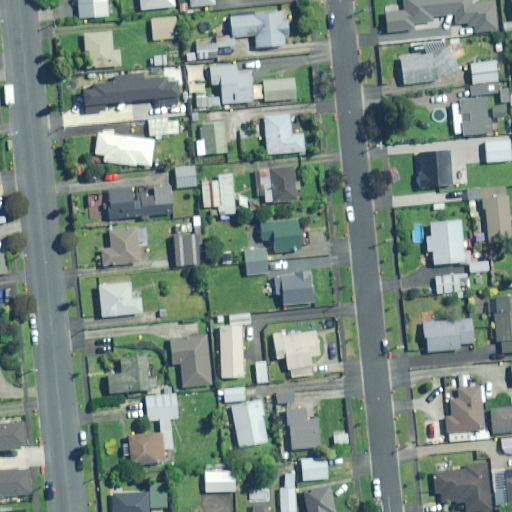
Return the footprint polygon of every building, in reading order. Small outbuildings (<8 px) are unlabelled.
[(77,0),(79,19),(108,16),(106,0),(77,0)] [(140,0),(141,10),(175,6),(174,0),(140,0)] [(403,0),(404,10),(386,13),(387,33),(415,30),(415,24),(434,22),(433,17),(455,15),(456,25),(468,23),(468,27),(476,26),(475,33),(498,31),(495,1),(473,3),(472,0),(403,0)] [(255,15),(254,11),(230,13),(233,37),(255,35),(256,48),(284,45),(283,35),(288,35),(286,12),(255,15)] [(177,38),(176,18),(152,20),(153,40),(177,38)] [(113,49),(112,32),(84,35),(87,69),(122,66),(120,49),(113,49)] [(216,38),(196,40),(198,59),(217,58),(216,38)] [(234,38),(218,39),(219,47),(234,46),(234,38)] [(399,58),(403,86),(436,81),(458,71),(446,47),(431,54),(399,58)] [(167,65),(167,56),(154,57),(155,66),(167,65)] [(498,82),(496,62),(471,64),(472,84),(498,82)] [(237,74),(237,66),(211,67),(212,85),(221,85),(223,104),(253,102),(251,73),(237,74)] [(156,84),(155,70),(135,72),(136,85),(156,84)] [(296,99),(294,79),(263,81),(265,101),(296,99)] [(489,84),(471,85),(471,96),(490,95),(489,84)] [(130,98),(129,87),(92,90),(94,116),(131,113),(130,108),(137,107),(137,98),(130,98)] [(220,97),(206,98),(207,108),(220,107),(220,97)] [(490,133),(486,99),(452,104),(456,137),(490,133)] [(291,135),(290,116),(256,118),(257,138),(266,137),(267,154),(304,152),(303,134),(291,135)] [(178,118),(149,120),(150,140),(161,139),(161,135),(179,134),(178,118)] [(227,153),(224,123),(202,125),(204,141),(196,141),(197,155),(227,153)] [(113,136),(113,132),(98,130),(95,154),(105,155),(104,162),(136,166),(139,139),(113,136)] [(511,161),(510,141),(486,142),(487,162),(511,161)] [(452,176),(450,150),(418,153),(421,188),(476,183),(475,173),(452,176)] [(196,187),(195,167),(176,168),(177,188),(196,187)] [(295,201),(293,168),(259,170),(262,203),(295,201)] [(235,213),(232,174),(219,175),(219,182),(212,183),(214,206),(219,206),(219,215),(235,213)] [(210,207),(208,183),(198,184),(199,208),(210,207)] [(511,225),(508,187),(480,190),(482,209),(486,208),(490,243),(510,241),(511,251),(511,225)] [(148,220),(148,216),(171,215),(170,188),(108,191),(110,218),(140,216),(140,220),(148,220)] [(464,262),(461,221),(430,224),(431,236),(427,236),(428,251),(432,251),(434,265),(464,262)] [(300,251),(300,224),(261,225),(261,241),(274,241),(274,252),(300,251)] [(140,263),(137,228),(109,229),(111,249),(102,250),(103,266),(140,263)] [(202,267),(199,233),(177,236),(180,269),(202,267)] [(267,249),(245,250),(247,275),(268,273),(267,249)] [(489,271),(489,262),(470,263),(471,272),(489,271)] [(270,297),(282,295),(284,306),(314,302),(310,272),(280,277),(281,285),(268,286),(270,297)] [(460,292),(459,275),(436,277),(437,294),(460,292)] [(132,299),(131,283),(99,286),(102,317),(142,313),(141,298),(132,299)] [(484,293),(473,293),(473,303),(484,304),(484,293)] [(511,352),(511,296),(495,298),(498,342),(502,341),(503,353),(511,352)] [(251,325),(251,314),(229,315),(230,326),(220,327),(222,378),(244,377),(242,325),(251,325)] [(475,343),(473,319),(423,324),(426,353),(460,349),(460,345),(475,343)] [(320,355),(317,332),(284,336),(284,333),(274,335),(277,359),(286,357),(289,378),(313,375),(310,356),(320,355)] [(213,385),(209,337),(171,340),(173,365),(181,364),(183,388),(213,385)] [(146,366),(145,357),(120,360),(122,374),(107,375),(109,394),(155,389),(153,365),(146,366)] [(268,382),(266,362),(256,363),(258,383),(268,382)] [(485,429),(480,387),(457,390),(458,400),(448,401),(452,433),(485,429)] [(244,388),(217,391),(218,397),(225,397),(226,402),(245,400),(244,388)] [(178,418),(176,395),(146,398),(148,421),(159,420),(160,433),(129,435),(130,445),(123,446),(124,456),(131,455),(131,465),(164,463),(163,449),(172,449),(170,419),(178,418)] [(269,442),(261,401),(232,407),(240,447),(269,442)] [(308,420),(306,407),(287,409),(291,450),(321,447),(318,419),(308,420)] [(511,408),(490,410),(493,434),(511,432),(511,408)] [(0,451),(26,448),(24,422),(0,424),(0,451)] [(326,458),(301,460),(303,481),(328,479),(326,458)] [(493,490),(490,461),(455,464),(456,471),(434,473),(436,495),(442,494),(442,503),(464,501),(464,511),(476,511),(492,511),(490,491),(493,490)] [(0,498),(31,497),(28,469),(0,471),(0,498)] [(206,472),(206,491),(218,492),(218,494),(235,494),(235,472),(206,472)] [(166,508),(165,485),(148,486),(149,492),(112,494),(113,511),(148,511),(148,509),(166,508)] [(335,511),(329,485),(303,490),(307,511),(335,511)] [(295,511),(295,489),(281,489),(281,511),(295,511)] [(31,511),(31,497),(0,498),(0,511),(31,511)]
